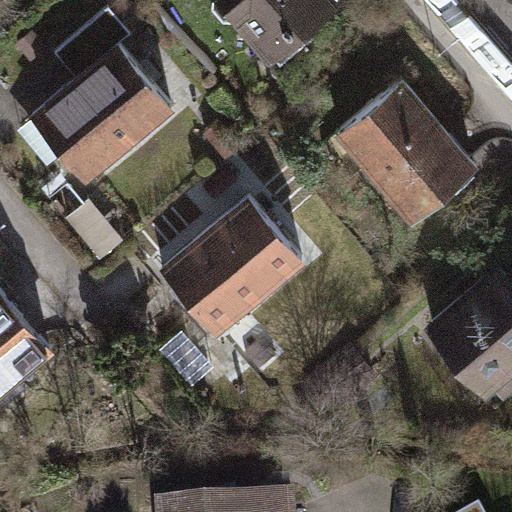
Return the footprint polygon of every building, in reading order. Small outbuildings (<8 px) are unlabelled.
[(232,0),(273,46),(325,0),(232,0)] [(127,26),(104,1),(52,47),(75,73),(31,112),(84,172),(172,95),(118,34),(127,26)] [(400,70),(335,127),(412,210),(474,161),(400,70)] [(251,188),(164,265),(222,331),(310,254),(251,188)] [(511,356),(511,282),(496,263),(433,319),(481,378),(511,356)] [(0,286),(0,383),(50,345),(0,286)] [(354,345),(311,382),(330,404),(373,367),(354,345)] [(284,511),(284,499),(167,507),(166,511),(284,511)]
